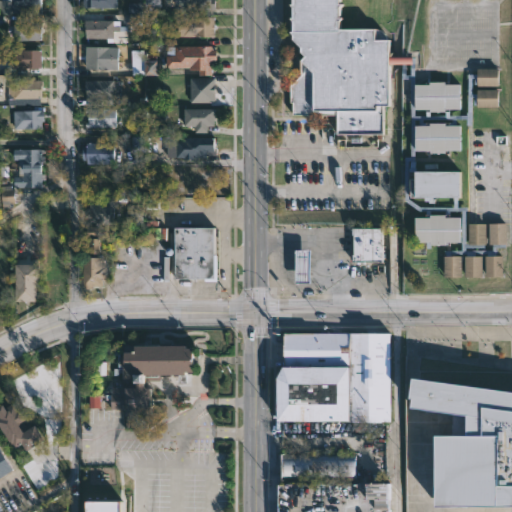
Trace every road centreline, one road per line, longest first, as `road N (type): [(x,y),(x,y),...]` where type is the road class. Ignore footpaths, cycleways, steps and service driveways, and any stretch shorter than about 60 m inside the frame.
road 1 (residential): [(75,511),(68,0)]
road 2 (tertiary): [(255,0),(259,511)]
road 3 (primary): [(511,314),(130,317)]
road 4 (primary): [(0,355),(75,322),(130,317)]
